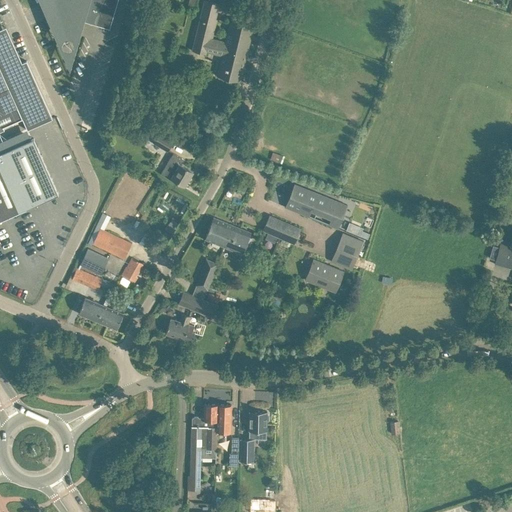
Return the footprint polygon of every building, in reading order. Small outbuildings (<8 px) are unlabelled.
[(117,0),(42,0),(44,3),(42,4),(50,13),(52,12),(54,14),(62,20),(70,25),(80,28),(81,26),(82,26),(84,22),(82,22),(83,19),(97,23),(110,27),(117,0)] [(254,25),(244,23),(231,20),(225,41),(212,38),(217,18),(216,18),(219,3),(208,0),(204,0),(192,49),(206,53),(206,51),(222,55),(217,75),(240,81),(254,25)] [(150,37),(147,48),(155,50),(158,40),(150,37)] [(0,114),(1,114),(2,114),(18,107),(23,118),(22,118),(27,130),(53,118),(27,60),(2,71),(0,66),(0,114)] [(0,131),(4,129),(3,127),(22,118),(23,118),(18,107),(2,114),(1,114),(0,114),(0,131)] [(159,133),(154,142),(168,150),(173,141),(159,133)] [(0,216),(16,209),(17,212),(59,193),(34,138),(0,152),(0,216)] [(192,171),(181,164),(185,159),(173,152),(161,173),(178,183),(179,181),(184,185),(192,171)] [(273,152),(271,159),(282,163),(284,156),(273,152)] [(338,228),(347,205),(306,188),(294,183),(285,206),(309,216),(313,207),(317,209),(314,218),(338,228)] [(294,243),(301,228),(269,214),(263,229),(268,232),(265,238),(275,242),(278,236),(294,243)] [(224,246),(233,225),(213,217),(205,238),(224,246)] [(251,232),(234,225),(233,225),(224,246),(243,254),(251,232)] [(93,243),(125,258),(132,243),(100,228),(93,243)] [(145,233),(139,243),(146,248),(154,253),(161,243),(148,235),(145,233)] [(352,269),(363,241),(353,236),(348,248),(338,244),(331,261),(352,269)] [(511,246),(510,246),(500,243),(494,263),(511,268),(511,246)] [(88,248),(81,263),(100,273),(101,273),(109,258),(108,258),(88,248)] [(143,263),(134,258),(133,257),(123,275),(133,280),(143,263)] [(208,258),(198,280),(209,285),(219,262),(208,258)] [(323,264),(324,263),(313,258),(311,264),(313,265),(311,269),(310,269),(307,274),(307,273),(305,279),(336,292),(344,271),(328,264),(328,266),(323,264)] [(72,278),(98,289),(103,279),(77,268),(72,278)] [(127,286),(130,281),(124,277),(121,282),(127,286)] [(183,291),(178,303),(198,311),(213,317),(218,305),(183,291)] [(217,303),(220,296),(209,292),(207,298),(213,301),(212,302),(217,303)] [(104,304),(103,304),(85,296),(78,313),(97,320),(104,304)] [(109,299),(107,298),(106,298),(103,304),(104,304),(97,320),(117,328),(124,312),(107,305),(109,299)] [(179,320),(170,318),(166,333),(184,339),(185,338),(193,341),(195,333),(192,332),(194,325),(188,323),(191,316),(182,313),(179,320)] [(188,477),(188,486),(200,486),(201,457),(201,448),(216,448),(217,448),(217,433),(216,433),(216,427),(215,427),(215,419),(217,419),(218,404),(205,403),(204,417),(199,417),(198,415),(195,415),(193,417),(192,417),(191,447),(191,456),(190,477),(188,477)] [(218,404),(217,419),(218,419),(217,432),(231,432),(231,428),(231,420),(231,414),(231,404),(218,404)] [(250,410),(249,435),(267,435),(267,421),(269,420),(269,414),(267,413),(267,411),(250,410)] [(398,420),(390,421),(391,433),(393,433),(394,435),(399,435),(399,432),(398,420)] [(241,438),(240,461),(254,461),(254,438),(249,438),(241,438)]
